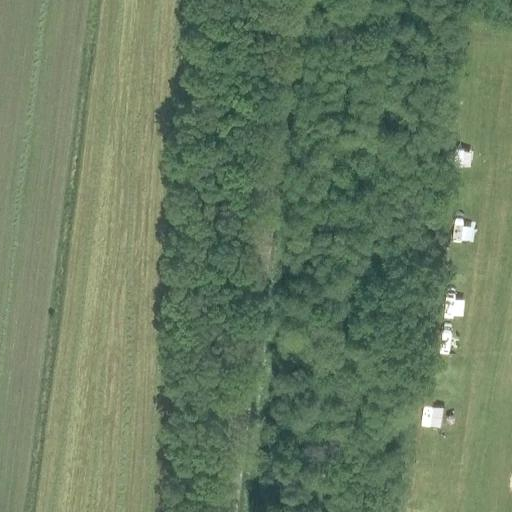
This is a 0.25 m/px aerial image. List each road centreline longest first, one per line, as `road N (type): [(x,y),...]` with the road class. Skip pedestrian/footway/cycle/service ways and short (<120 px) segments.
road 1 (track): [(320,511),(330,424),(374,217),(382,69),(400,0)]
road 2 (unclassified): [(227,511),(293,0)]
